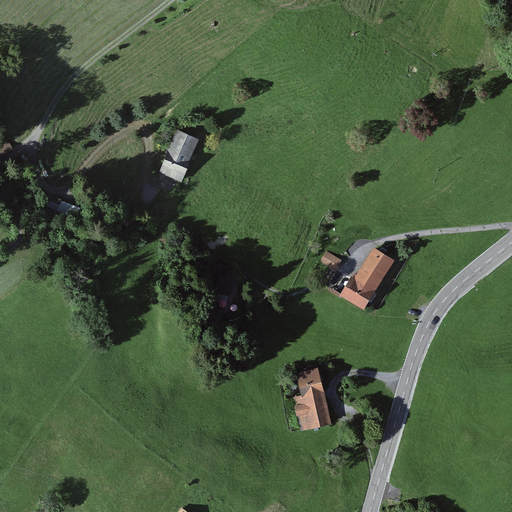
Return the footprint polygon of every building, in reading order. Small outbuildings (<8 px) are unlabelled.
[(199,142),(177,132),(158,174),(180,183),(199,142)] [(391,266),(371,252),(341,293),(360,307),(391,266)] [(323,265),(335,272),(340,263),(329,256),(323,265)] [(216,297),(228,298),(230,284),(218,283),(216,297)] [(237,368),(249,365),(244,347),(233,350),(237,368)] [(328,420),(314,369),(290,376),(304,427),(328,420)]
